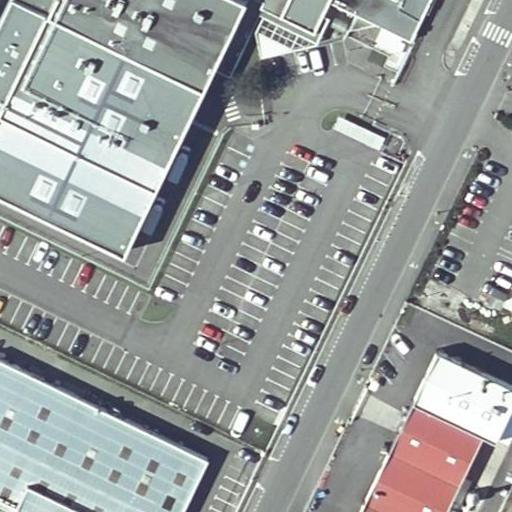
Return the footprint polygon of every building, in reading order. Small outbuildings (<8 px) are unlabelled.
[(6,0),(0,12),(0,181),(128,245),(209,79),(247,0),(6,0)] [(264,0),(247,0),(209,79),(223,85),(259,11),(262,5),(264,0)] [(329,0),(289,0),(282,15),(262,5),(259,11),(318,37),(329,13),(324,11),(329,0)] [(264,0),(262,5),(282,15),(289,0),(329,0),(411,39),(430,0),(264,0)] [(495,439),(511,403),(511,384),(439,350),(360,511),(445,511),(484,433),(495,439)] [(181,511),(209,457),(0,356),(0,494),(16,502),(11,511),(181,511)]
